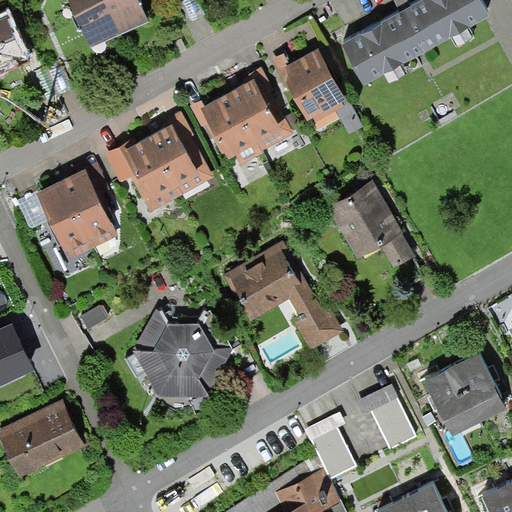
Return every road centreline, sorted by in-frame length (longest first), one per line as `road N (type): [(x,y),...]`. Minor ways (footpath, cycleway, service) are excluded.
road 1 (residential): [(130,490),(511,278)]
road 2 (residential): [(0,172),(314,0)]
road 3 (residential): [(0,217),(130,490)]
